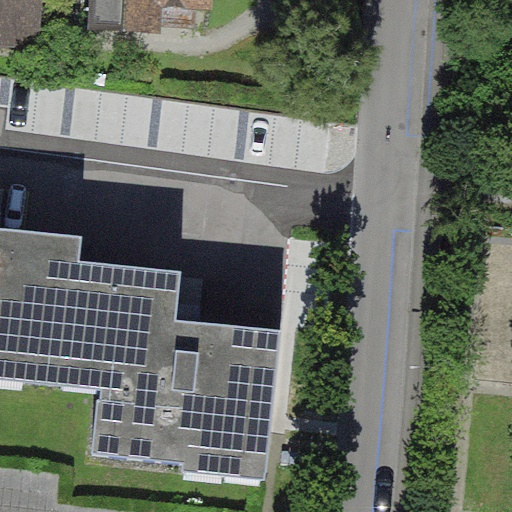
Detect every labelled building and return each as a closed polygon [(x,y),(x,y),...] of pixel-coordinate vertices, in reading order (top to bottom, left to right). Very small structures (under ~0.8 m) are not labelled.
[(0,0),(0,46),(50,47),(51,0),(0,0)] [(209,43),(210,0),(110,0),(109,40),(209,43)] [(0,390),(58,397),(72,267),(74,247),(0,239),(0,390)] [(185,279),(72,267),(58,397),(105,402),(98,462),(185,471),(185,481),(266,489),(282,340),(179,330),(185,279)] [(197,511),(0,480),(0,511),(197,511)]
